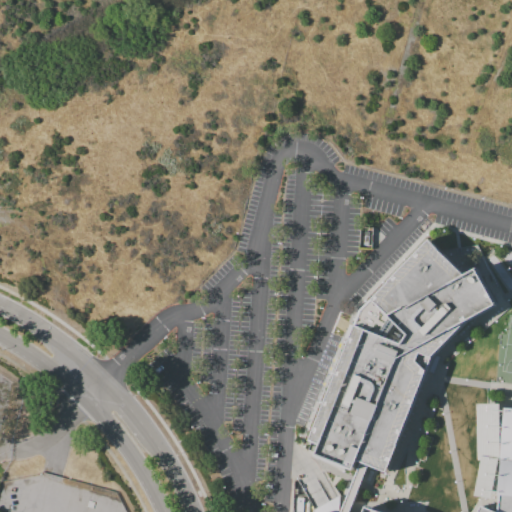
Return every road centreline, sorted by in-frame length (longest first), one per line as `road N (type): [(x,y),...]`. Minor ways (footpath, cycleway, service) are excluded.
road 1 (tertiary): [(89,398),(167,511)]
road 2 (tertiary): [(107,380),(0,306)]
